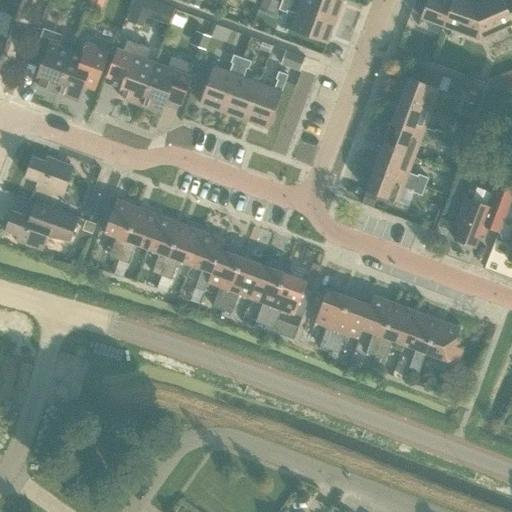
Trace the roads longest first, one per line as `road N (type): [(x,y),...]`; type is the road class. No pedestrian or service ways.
road 1 (unclassified): [(511,472),(59,308)]
road 2 (residential): [(427,511),(225,436),(173,449),(127,511)]
road 3 (residential): [(307,203),(179,157),(128,157),(8,113)]
road 4 (residential): [(511,300),(336,233),(307,203)]
road 5 (residential): [(307,203),(383,0)]
road 6 (unclassified): [(4,471),(59,308)]
